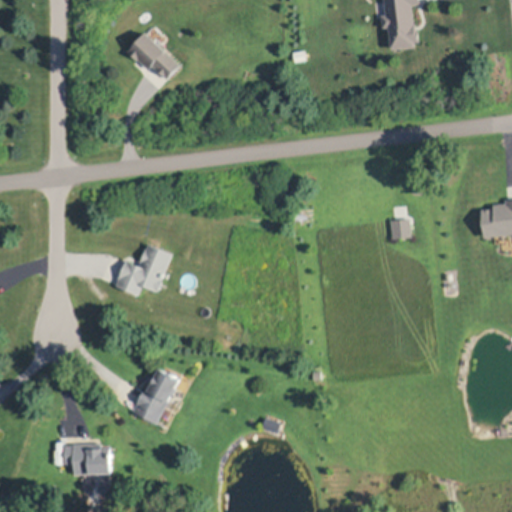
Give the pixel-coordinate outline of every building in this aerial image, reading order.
[(422,0),(423,3),(414,4),(416,23),(418,22),(419,29),(421,29),(422,40),(417,40),(418,45),(394,47),(391,26),(386,27),(384,14),(388,13),(386,0),(422,0)] [(167,48),(183,63),(170,76),(156,62),(152,67),(142,57),(140,58),(131,50),(130,49),(150,28),(169,46),(167,48)] [(308,58),(297,60),(296,50),(307,49),(308,58)] [(511,232),(487,235),(484,207),(496,206),(496,202),(508,201),(508,199),(511,198),(511,232)] [(414,238),(414,220),(395,220),(395,239),(414,238)] [(151,241),(175,252),(163,278),(164,278),(160,288),(159,287),(158,289),(145,283),(141,293),(118,282),(120,276),(119,276),(128,256),(142,262),(143,259),(141,259),(147,247),(148,247),(151,241)] [(179,386),(175,395),(173,394),(160,421),(137,410),(140,404),(139,403),(147,386),(150,388),(162,365),(183,375),(178,386),(179,386)] [(104,443),(104,445),(114,445),(115,470),(93,470),(93,473),(77,473),(77,463),(68,463),(68,445),(76,445),(76,443),(104,443)]
